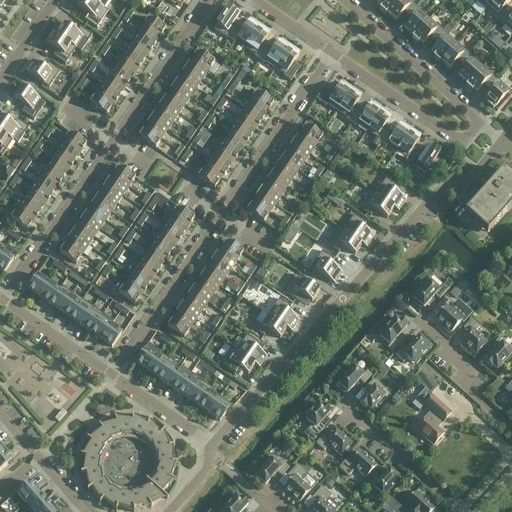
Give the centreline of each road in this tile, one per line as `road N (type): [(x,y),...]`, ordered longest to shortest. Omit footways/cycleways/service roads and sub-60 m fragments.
road 1 (residential): [(211,446),(441,190),(464,185),(502,140)]
road 2 (residential): [(111,376),(331,52)]
road 3 (residential): [(3,300),(209,0)]
road 4 (residential): [(331,52),(461,142),(479,122)]
road 5 (residential): [(479,122),(345,0)]
road 6 (residential): [(417,318),(476,372),(466,383),(511,429)]
road 7 (residential): [(343,407),(461,511)]
road 8 (residential): [(3,300),(111,376)]
road 9 (residential): [(111,376),(211,446)]
